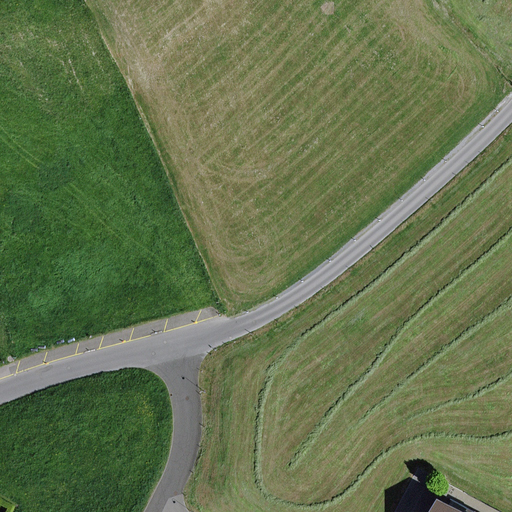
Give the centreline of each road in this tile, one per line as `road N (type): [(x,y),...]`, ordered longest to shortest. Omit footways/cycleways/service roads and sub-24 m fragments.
road 1 (residential): [(511,108),(308,292),(279,311),(175,347)]
road 2 (residential): [(175,347),(0,391)]
road 3 (residential): [(175,347),(185,454),(164,511)]
